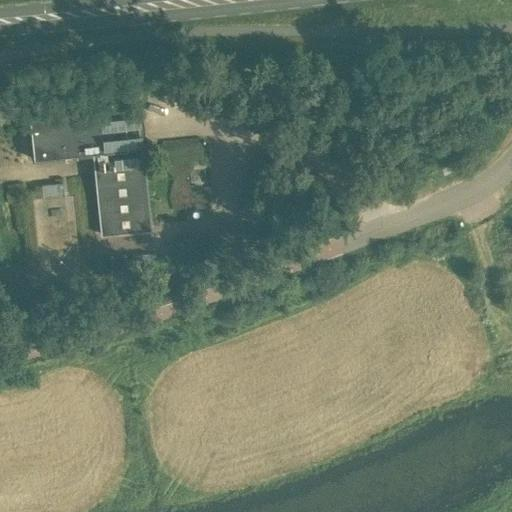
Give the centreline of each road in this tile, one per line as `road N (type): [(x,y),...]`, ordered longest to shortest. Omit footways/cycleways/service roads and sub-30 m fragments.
road 1 (primary): [(8,20),(120,21),(316,0)]
road 2 (unclassified): [(380,228),(468,192),(511,158)]
road 3 (primary): [(128,0),(8,20)]
